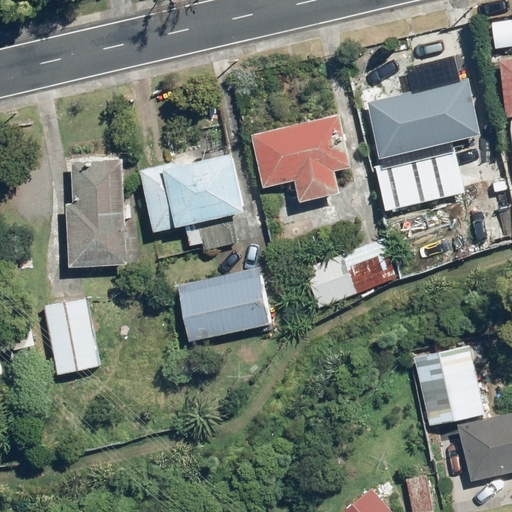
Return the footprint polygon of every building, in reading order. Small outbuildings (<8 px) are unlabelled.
[(511,70),(501,72),(507,119),(511,118),(511,70)] [(464,78),(367,102),(381,159),(478,135),(464,78)] [(338,192),(333,173),(349,170),(337,118),(252,137),(264,189),(293,182),(298,203),(338,192)] [(225,159),(145,179),(160,239),(241,219),(225,159)] [(72,264),(123,263),(121,166),(69,167),(72,264)] [(383,244),(302,272),(313,303),(394,274),(383,244)] [(259,271),(183,288),(194,338),(270,322),(259,271)] [(87,300),(44,308),(57,375),(100,367),(87,300)] [(23,363),(45,358),(42,346),(35,348),(26,308),(12,311),(23,363)] [(418,359),(432,425),(482,415),(468,349),(418,359)] [(511,416),(460,427),(471,482),(511,473),(511,416)] [(432,511),(432,479),(407,480),(408,511),(432,511)] [(388,511),(365,486),(335,511),(388,511)]
